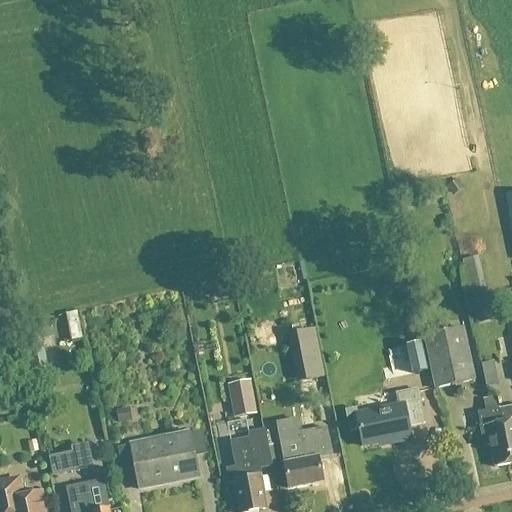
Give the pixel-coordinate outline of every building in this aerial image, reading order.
[(68,347),(89,338),(82,320),(60,328),(68,347)] [(49,323),(21,329),(31,372),(46,369),(40,342),(52,339),(49,323)] [(462,330),(423,338),(434,390),(473,382),(462,330)] [(293,336),(302,382),(321,378),(312,332),(293,336)] [(419,344),(405,347),(412,376),(426,373),(419,344)] [(390,380),(393,392),(413,387),(409,375),(390,380)] [(261,416),(256,384),(231,388),(236,420),(261,416)] [(406,427),(422,424),(416,391),(395,395),(398,407),(355,415),(361,447),(388,441),(389,445),(409,441),(406,427)] [(500,423),(497,410),(495,399),(481,401),(484,412),(477,414),(480,427),(478,428),(482,447),(488,446),(493,468),(509,465),(501,423),(500,423)] [(501,423),(509,465),(511,464),(511,407),(497,410),(500,423),(501,423)] [(283,465),(288,490),(321,483),(316,454),(328,452),(324,430),(298,435),(303,462),(283,465)] [(270,468),(265,439),(263,431),(246,434),(247,439),(228,443),(233,468),(224,470),(227,485),(232,484),(237,511),(257,511),(265,511),(258,477),(256,477),(255,471),(270,468)] [(188,434),(159,440),(168,485),(197,479),(188,434)] [(129,446),(133,470),(138,491),(168,485),(159,440),(129,446)] [(53,465),(59,483),(85,475),(80,458),(53,465)] [(16,480),(0,483),(0,511),(43,511),(40,493),(20,498),(16,480)] [(99,511),(90,511),(88,501),(68,505),(70,511),(107,511),(107,510),(99,511)]
